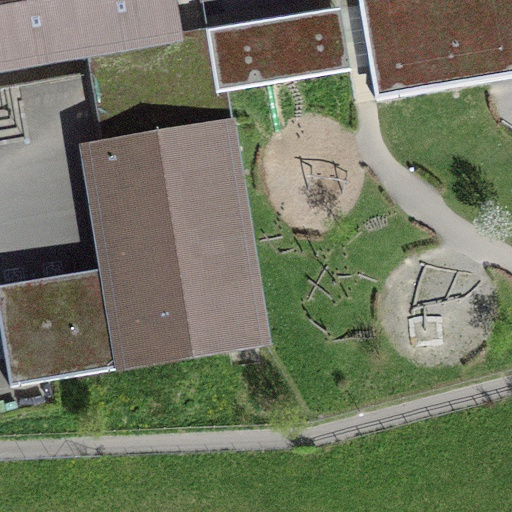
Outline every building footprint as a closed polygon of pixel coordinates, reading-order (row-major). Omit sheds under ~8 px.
[(0,0),(0,64),(86,50),(177,34),(171,0),(0,0)] [(511,0),(381,0),(390,53),(397,96),(511,77),(511,0)] [(206,31),(217,93),(351,69),(340,7),(206,31)] [(103,146),(222,125),(217,93),(206,31),(205,29),(177,34),(86,50),(103,146)] [(376,100),(397,96),(390,53),(369,56),(376,100)] [(0,301),(0,326),(11,389),(130,368),(262,345),(222,125),(103,146),(91,148),(114,281),(0,301)]
